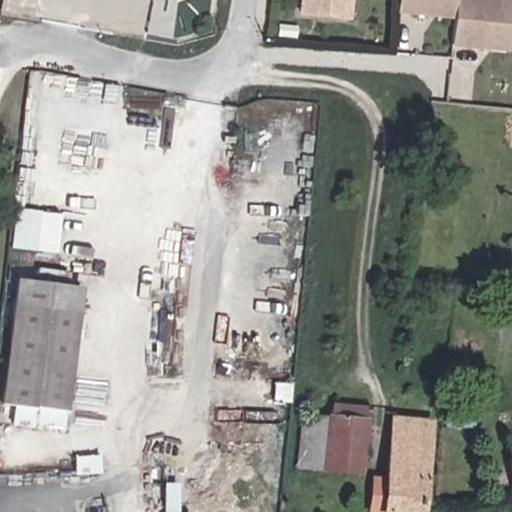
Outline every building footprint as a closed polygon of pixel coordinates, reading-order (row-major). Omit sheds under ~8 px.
[(358,0),(304,0),(303,17),(356,22),(358,0)] [(401,0),(400,15),(457,20),(459,0),(401,0)] [(511,2),(486,0),(463,0),(459,46),(511,51),(511,2)] [(58,250),(61,210),(15,207),(12,247),(58,250)] [(82,285),(19,276),(5,401),(69,409),(82,285)] [(366,473),(371,403),(330,400),(329,414),(303,412),(300,468),(366,473)] [(431,511),(441,417),(394,414),(388,479),(377,477),(372,511),(431,511)]
